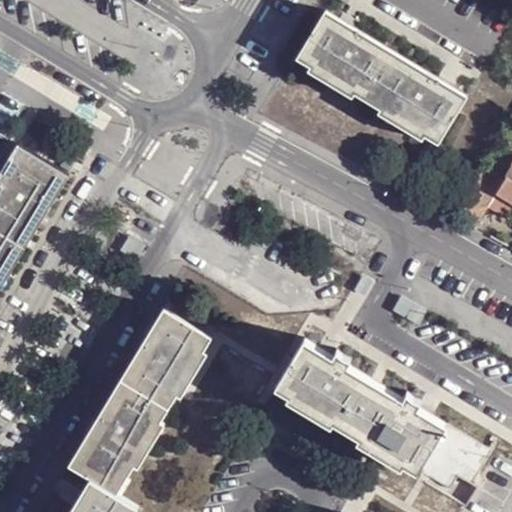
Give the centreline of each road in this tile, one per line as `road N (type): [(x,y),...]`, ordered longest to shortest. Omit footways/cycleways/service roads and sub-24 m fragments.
road 1 (residential): [(511,285),(190,111)]
road 2 (residential): [(0,23),(152,117),(190,111)]
road 3 (residential): [(190,111),(224,45),(147,0)]
